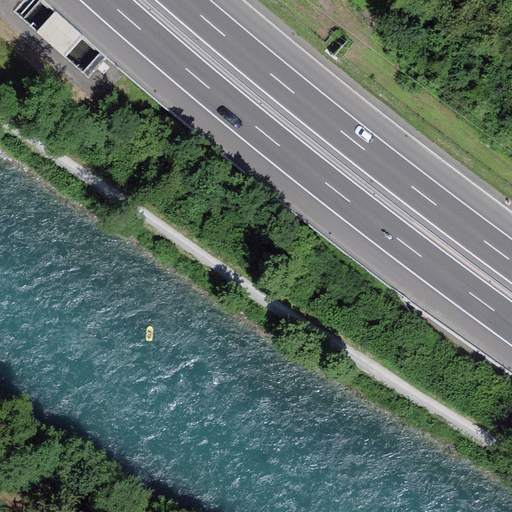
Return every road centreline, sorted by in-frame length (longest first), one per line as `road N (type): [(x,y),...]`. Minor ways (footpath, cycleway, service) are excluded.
road 1 (motorway): [(106,0),(511,323)]
road 2 (motorway): [(511,261),(182,0)]
